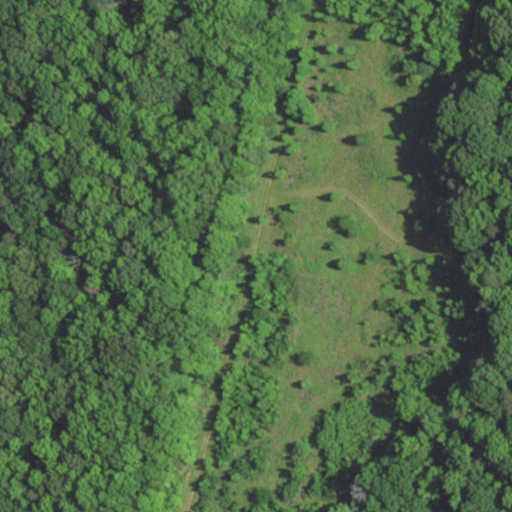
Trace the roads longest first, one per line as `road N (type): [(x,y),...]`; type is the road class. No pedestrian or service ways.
road 1 (track): [(183,511),(316,0)]
road 2 (track): [(373,460),(406,411),(473,373),(490,349),(495,328),(475,266),(450,248),(399,234),(358,194),(329,187),(265,191)]
